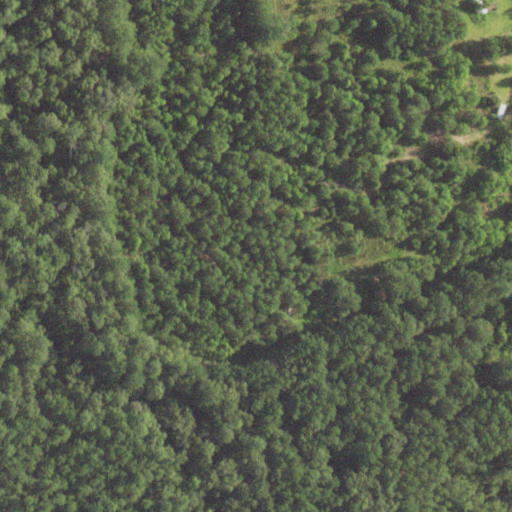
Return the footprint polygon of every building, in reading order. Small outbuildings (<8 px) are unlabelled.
[(473,5),(482,4),(483,13),(475,14),(473,5)] [(381,267),(387,264),(401,293),(395,296),(381,267)] [(398,267),(405,265),(414,291),(408,294),(398,267)] [(367,279),(374,276),(384,301),(377,304),(367,279)] [(330,282),(337,280),(345,312),(338,314),(330,282)]
